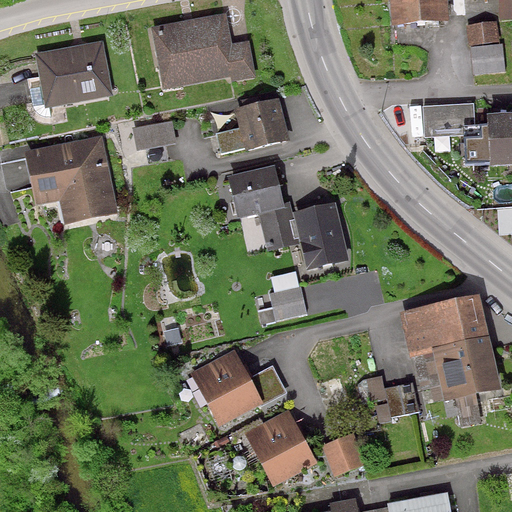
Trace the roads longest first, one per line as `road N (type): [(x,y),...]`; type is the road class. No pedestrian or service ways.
road 1 (secondary): [(499,268),(376,157),(322,58),(306,0)]
road 2 (residential): [(371,320),(458,299),(499,268)]
road 3 (residential): [(0,37),(132,0)]
